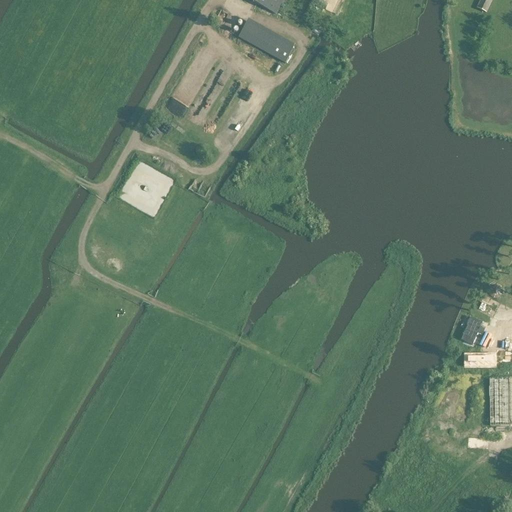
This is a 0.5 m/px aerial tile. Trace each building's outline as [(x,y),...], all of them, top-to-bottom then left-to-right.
[(245,0),(282,20),(292,0),(245,0)] [(494,0),(486,0),(481,11),(491,17),(498,2),(494,0)] [(244,41),(291,67),(300,50),(254,24),(244,41)] [(230,69),(219,87),(226,91),(237,74),(230,69)] [(478,349),(487,326),(476,321),(466,344),(478,349)] [(494,370),(495,430),(511,429),(511,324),(510,324),(510,325),(502,325),(502,342),(510,342),(510,347),(498,347),(498,370),(494,370)] [(463,380),(446,416),(465,425),(482,388),(463,380)]
